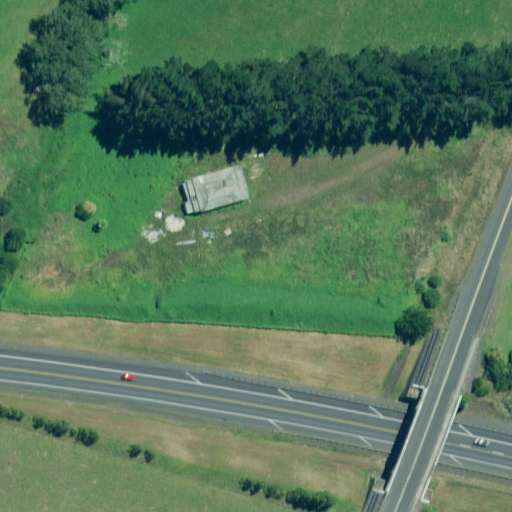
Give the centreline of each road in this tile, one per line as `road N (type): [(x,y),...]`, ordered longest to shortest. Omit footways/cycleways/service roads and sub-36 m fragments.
road 1 (trunk): [(0,355),(233,384),(511,440)]
road 2 (unclassified): [(511,193),(390,511)]
